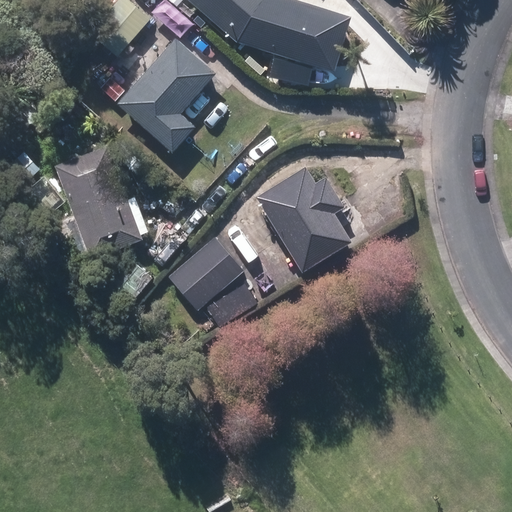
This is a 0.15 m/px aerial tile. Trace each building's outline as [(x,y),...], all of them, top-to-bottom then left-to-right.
[(117,0),(89,31),(117,56),(150,19),(128,0),(117,0)] [(245,15),(237,41),(333,70),(349,14),(300,0),(233,0),(230,10),(245,15)] [(59,65),(74,48),(47,24),(32,42),(59,65)] [(117,102),(172,152),(196,126),(180,111),(214,73),(176,38),(117,102)] [(100,88),(115,101),(125,90),(110,77),(100,88)] [(242,110),(227,95),(200,123),(215,138),(242,110)] [(139,194),(130,198),(109,144),(58,163),(94,256),(144,236),(144,234),(153,230),(139,194)] [(256,196),(301,269),(350,239),(333,211),(343,205),(324,175),(314,182),(304,166),(256,196)] [(169,276),(197,309),(244,270),(215,236),(169,276)] [(103,285),(130,308),(157,277),(130,254),(103,285)] [(204,306),(216,324),(255,299),(247,287),(250,285),(246,278),(204,306)]
